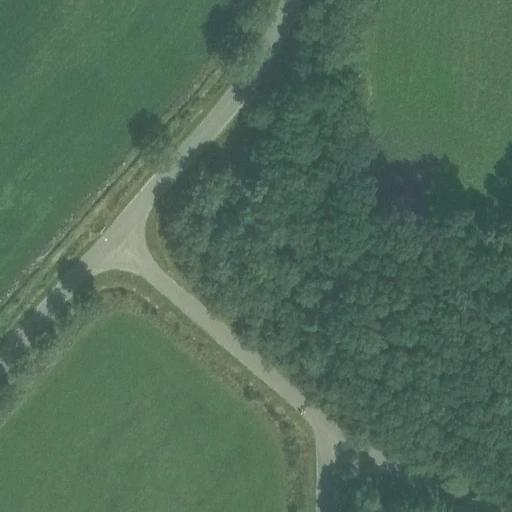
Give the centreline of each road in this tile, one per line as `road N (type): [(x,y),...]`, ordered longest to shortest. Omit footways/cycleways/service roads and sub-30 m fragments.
road 1 (unclassified): [(118,241),(267,59),(297,0)]
road 2 (unclassified): [(337,436),(118,241)]
road 3 (unclassified): [(0,372),(118,241)]
road 4 (unclassified): [(337,436),(487,511)]
